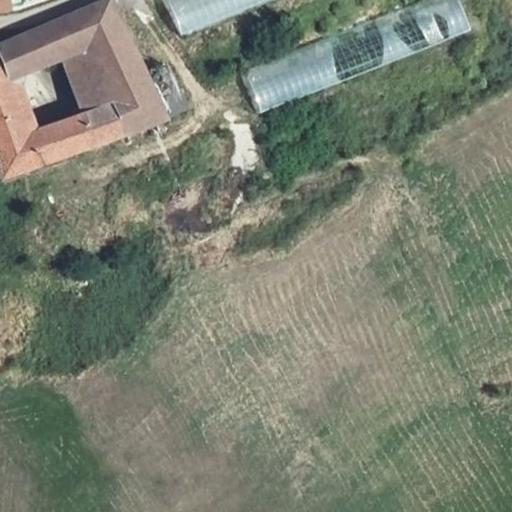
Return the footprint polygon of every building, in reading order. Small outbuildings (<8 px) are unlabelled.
[(0,0),(0,12),(22,10),(17,0),(0,0)] [(111,0),(74,16),(86,46),(113,107),(125,136),(164,122),(119,17),(111,0)] [(165,0),(177,31),(259,0),(165,0)] [(458,0),(429,0),(242,64),(256,106),(470,34),(458,0)] [(0,56),(1,60),(0,59),(0,84),(14,78),(86,46),(74,16),(0,48),(0,56)] [(84,119),(113,107),(86,46),(14,78),(30,140),(84,119)] [(30,140),(14,78),(0,84),(0,167),(4,182),(97,147),(84,119),(30,140)] [(113,107),(84,119),(97,147),(125,136),(113,107)]
